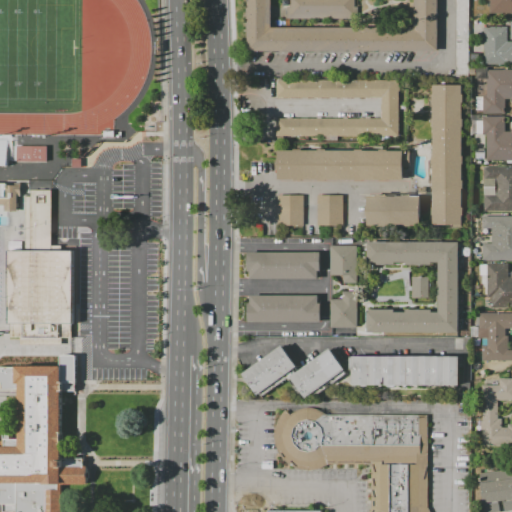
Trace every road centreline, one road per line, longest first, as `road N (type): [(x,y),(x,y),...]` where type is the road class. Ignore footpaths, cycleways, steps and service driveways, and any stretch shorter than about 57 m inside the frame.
road 1 (primary): [(179,0),(182,355)]
road 2 (primary): [(219,255),(212,0)]
road 3 (primary): [(217,511),(218,286)]
road 4 (primary): [(182,355),(180,511)]
road 5 (primary): [(219,255),(200,246),(201,165),(184,148)]
